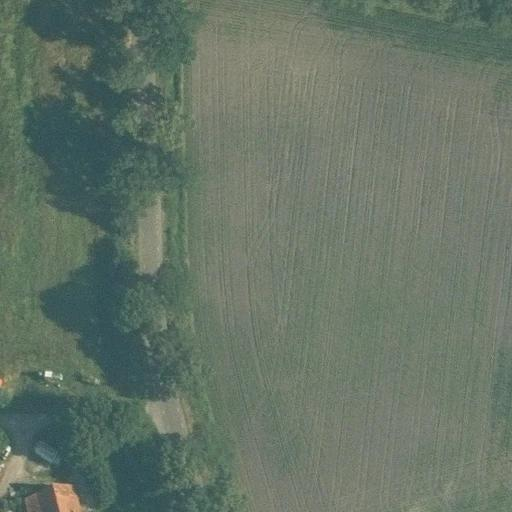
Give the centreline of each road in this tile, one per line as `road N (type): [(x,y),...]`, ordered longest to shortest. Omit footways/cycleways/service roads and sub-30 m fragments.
road 1 (tertiary): [(199,511),(171,421),(151,306),(139,0)]
road 2 (track): [(0,421),(171,421)]
